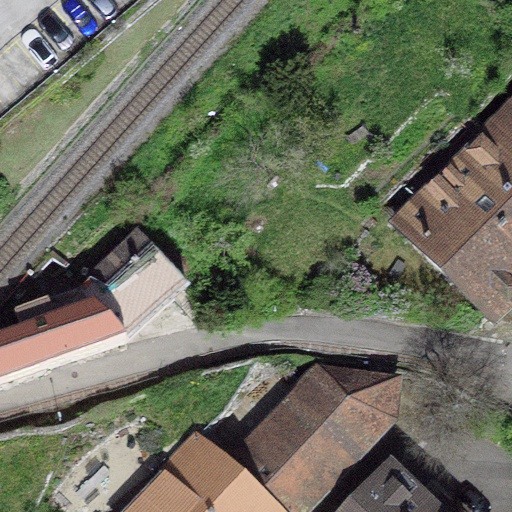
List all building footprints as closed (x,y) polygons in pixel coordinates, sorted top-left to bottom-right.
[(0,0),(0,134),(158,0),(0,0)] [(511,114),(397,225),(492,326),(511,306),(511,114)] [(0,385),(126,343),(185,287),(139,235),(110,261),(124,275),(91,306),(52,318),(47,304),(15,314),(20,331),(0,338),(0,385)] [(296,395),(276,374),(200,449),(212,461),(214,459),(266,511),(300,511),(308,505),(305,502),(387,421),(389,386),(315,375),(296,395)] [(266,511),(214,459),(212,461),(200,449),(194,443),(169,469),(170,470),(128,511),(266,511)] [(430,511),(389,471),(348,511),(430,511)]
